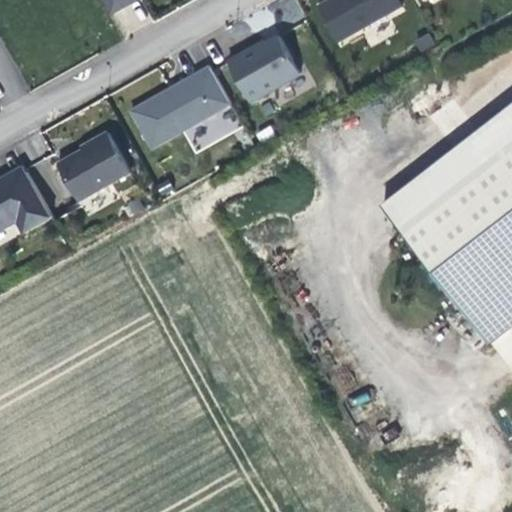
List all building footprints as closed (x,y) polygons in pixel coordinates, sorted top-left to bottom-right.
[(109,0),(105,3),(111,14),(135,0),(109,0)] [(329,0),(319,6),(340,42),(403,7),(399,0),(329,0)] [(267,43),(259,48),(257,45),(229,61),(251,101),(302,73),(281,35),(267,43)] [(153,148),(232,103),(211,66),(182,83),(183,85),(174,91),(172,88),(132,111),(153,148)] [(511,103),(379,201),(505,373),(511,367),(511,103)] [(82,147),(84,150),(85,153),(79,156),(75,155),(60,163),(81,201),(132,172),(110,132),(82,147)] [(24,166),(0,179),(0,187),(28,172),(24,166)] [(0,230),(17,221),(23,232),(52,216),(28,172),(0,187),(0,230)] [(17,221),(0,230),(0,244),(23,232),(17,221)]
